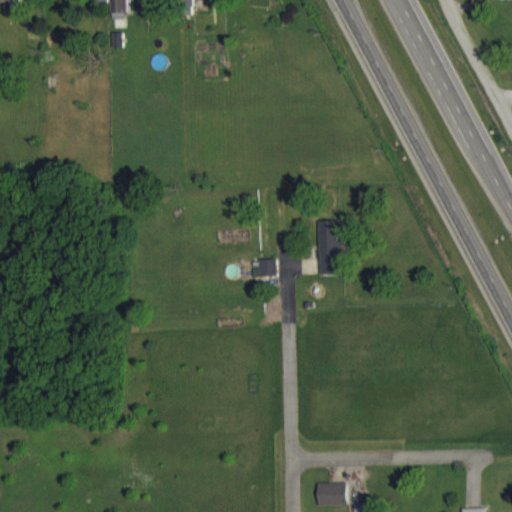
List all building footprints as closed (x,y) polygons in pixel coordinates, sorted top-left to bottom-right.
[(0,0),(0,13),(22,12),(21,0),(0,0)] [(108,0),(61,0),(61,9),(89,8),(89,14),(108,14),(108,0)] [(223,0),(199,0),(200,11),(224,10),(223,0)] [(511,0),(490,0),(490,10),(511,10),(511,0)] [(112,7),(112,30),(126,29),(126,7),(112,7)] [(318,232),(320,286),(346,285),(345,251),(341,251),(340,231),(318,232)] [(319,511),(348,511),(348,495),(319,495),(319,511)]
